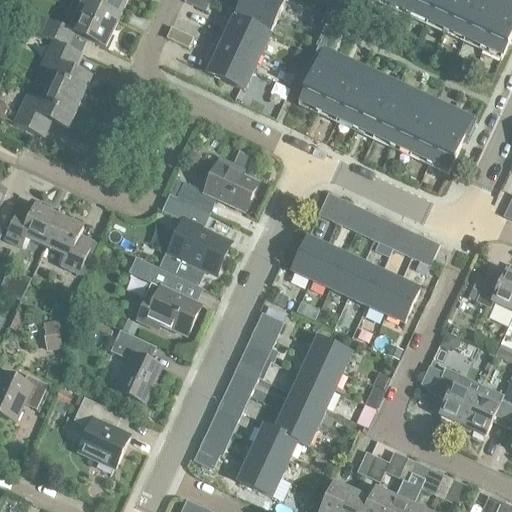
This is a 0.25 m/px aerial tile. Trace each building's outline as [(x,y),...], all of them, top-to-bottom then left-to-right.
[(88,0),(86,7),(120,22),(129,0),(88,0)] [(199,0),(185,0),(184,4),(195,9),(199,0)] [(204,0),(199,0),(195,9),(206,14),(211,3),(204,0)] [(288,1),(287,0),(247,0),(246,4),(280,19),(288,1)] [(323,58),(325,55),(350,0),(343,0),(318,56),(323,58)] [(369,0),(373,1),(373,0),(380,0),(505,58),(511,41),(511,5),(499,0),(369,0)] [(246,4),(240,16),(230,12),(228,18),(271,38),(280,19),(246,4)] [(49,22),(42,37),(53,42),(68,49),(74,36),(107,51),(120,22),(86,7),(79,21),(69,16),(63,28),(49,22)] [(315,13),(307,30),(316,34),(324,17),(315,13)] [(271,38),(228,18),(224,26),(233,30),(228,41),(263,57),(271,38)] [(172,30),(167,41),(178,46),(183,35),(172,30)] [(194,40),(183,35),(178,46),(189,51),(194,40)] [(228,41),(223,53),(214,49),(211,55),(254,75),(263,57),(228,41)] [(53,42),(39,72),(55,79),(49,92),(81,106),(92,81),(74,72),(82,55),(68,49),(53,42)] [(254,75),(211,55),(207,62),(217,66),(211,78),(245,94),(254,75)] [(472,128),(471,127),(342,69),(345,63),(325,55),(323,58),(300,109),(319,118),(321,114),(451,173),(472,128)] [(49,92),(43,105),(29,98),(16,127),(41,139),(48,123),(69,132),(81,106),(49,92)] [(222,162),(206,196),(189,188),(181,204),(193,210),(210,218),(217,204),(246,217),(259,188),(246,181),(249,175),(222,162)] [(181,204),(174,201),(171,200),(163,216),(184,226),(169,257),(217,279),(230,251),(212,243),(211,244),(201,240),(203,234),(185,226),(193,210),(181,204)] [(344,204),(339,214),(347,218),(352,208),(344,204)] [(38,210),(34,219),(16,211),(7,230),(10,232),(4,244),(22,252),(23,250),(30,254),(35,245),(48,251),(62,221),(52,217),(52,215),(52,210),(43,206),(39,209),(39,211),(38,210)] [(347,218),(339,214),(334,225),(342,229),(347,218)] [(62,221),(48,251),(66,259),(61,270),(80,279),(96,244),(82,238),(85,232),(84,232),(85,230),(85,225),(76,221),(72,224),(71,226),(62,221)] [(389,225),(381,221),(376,232),(384,236),(389,225)] [(376,232),(371,242),(379,246),(384,236),(376,232)] [(426,242),(417,238),(413,249),(421,253),(426,242)] [(311,284),(327,251),(308,242),(293,275),(311,284)] [(421,253),(413,249),(408,260),(416,263),(421,253)] [(346,259),(327,251),(311,284),(330,293),(346,259)] [(364,268),(346,259),(330,293),(349,301),(364,268)] [(137,262),(130,277),(152,287),(146,301),(148,301),(137,324),(159,335),(162,329),(187,341),(202,310),(196,307),(170,294),(177,280),(137,262)] [(431,270),(420,265),(416,274),(427,279),(431,270)] [(364,268),(349,301),(368,310),(383,277),(364,268)] [(487,283),(477,305),(491,311),(493,307),(511,316),(511,269),(508,274),(501,290),(487,283)] [(383,277),(368,310),(387,319),(402,286),(383,277)] [(477,305),(487,283),(480,280),(469,301),(477,305)] [(402,286),(387,319),(405,327),(421,294),(402,286)] [(280,296),(275,306),(285,311),(289,301),(280,296)] [(56,305),(51,317),(64,323),(67,317),(70,311),(56,305)] [(269,309),(266,316),(285,325),(288,318),(269,309)] [(19,312),(10,330),(17,333),(25,315),(19,312)] [(128,322),(123,333),(133,338),(134,338),(139,327),(138,327),(128,322)] [(61,331),(60,323),(44,325),(47,340),(60,338),(59,331),(61,331)] [(256,331),(256,330),(252,339),(253,339),(263,344),(267,336),(256,331)] [(156,353),(119,336),(111,355),(131,364),(117,395),(146,408),(163,371),(150,365),(156,353)] [(278,341),(267,336),(263,344),(274,349),(275,349),(278,341)] [(320,342),(311,360),(344,376),(352,357),(320,342)] [(392,348),(387,358),(399,363),(404,353),(392,348)] [(48,368),(63,366),(61,352),(45,355),(48,368)] [(344,376),(311,360),(302,379),(335,394),(344,376)] [(239,368),(235,376),(235,377),(246,382),(250,373),(239,368)] [(250,373),(246,382),(257,387),(260,382),(261,378),(250,373)] [(0,417),(17,426),(26,407),(37,412),(48,388),(28,379),(25,385),(2,374),(0,378),(0,417)] [(380,376),(374,388),(385,393),(391,382),(380,376)] [(458,383),(444,376),(434,398),(447,404),(440,419),(463,430),(478,398),(477,398),(456,388),(458,383)] [(335,394),(302,379),(294,398),(326,413),(335,394)] [(502,403),(502,404),(511,409),(511,382),(504,398),(504,399),(502,403)] [(482,388),(477,398),(478,398),(463,430),(486,440),(500,408),(502,404),(502,403),(504,399),(504,398),(482,388)] [(60,392),(55,402),(56,402),(69,408),(74,399),(60,392)] [(294,398),(285,417),(318,432),(326,413),(294,398)] [(85,401),(74,424),(91,432),(80,455),(116,472),(130,441),(113,432),(120,417),(85,401)] [(222,405),(218,413),(229,418),(233,410),(222,405)] [(233,410),(229,418),(240,423),(242,418),(244,415),(233,410)] [(285,417),(276,435),(276,436),(298,446),(309,451),(318,432),(285,417)] [(356,440),(370,446),(377,427),(364,421),(356,440)] [(265,430),(257,449),(289,464),(298,446),(276,436),(276,435),(265,430)] [(205,442),(201,450),(212,455),(216,447),(205,442)] [(216,447),(212,455),(221,459),(223,460),(227,452),(216,447)] [(289,464),(257,449),(248,467),(281,482),(289,464)] [(374,459),(366,455),(362,465),(370,468),(374,459)] [(317,460),(316,464),(320,466),(327,469),(331,461),(319,456),(317,460)] [(408,461),(403,472),(412,476),(417,465),(408,461)] [(370,468),(362,465),(357,475),(365,478),(370,468)] [(281,482),(248,467),(239,485),(272,501),(281,482)] [(403,472),(399,481),(404,484),(408,486),(412,476),(403,472)] [(445,478),(440,489),(450,493),(454,483),(445,478)] [(395,501),(390,511),(412,511),(414,510),(415,510),(423,492),(408,486),(404,484),(395,501)] [(345,511),(353,495),(335,487),(323,511),(345,511)] [(440,489),(436,499),(445,503),(450,493),(440,489)] [(373,504),(369,511),(390,511),(395,501),(377,493),(371,503),(373,504)] [(371,503),(353,495),(345,511),(369,511),(373,504),(371,503)]
